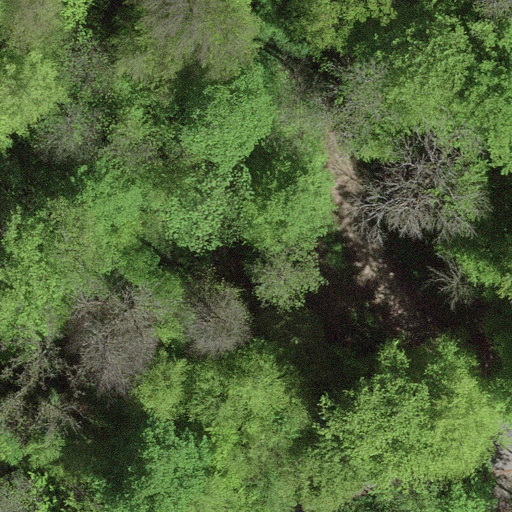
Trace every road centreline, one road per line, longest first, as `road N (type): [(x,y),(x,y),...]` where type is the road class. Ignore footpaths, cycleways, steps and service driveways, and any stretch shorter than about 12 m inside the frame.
road 1 (track): [(509,441),(394,317),(344,208),(338,104),(364,0)]
road 2 (tertiary): [(511,441),(361,475),(256,511)]
